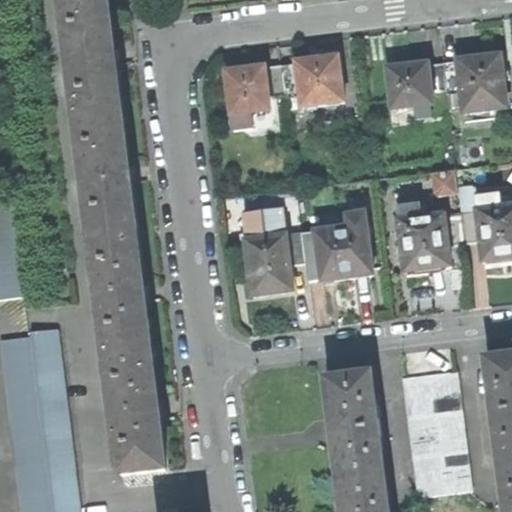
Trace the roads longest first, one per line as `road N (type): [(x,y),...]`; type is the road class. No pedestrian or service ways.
road 1 (residential): [(442,9),(206,34),(184,49),(176,96),(205,365)]
road 2 (residential): [(511,329),(205,365)]
road 3 (residential): [(205,365),(223,487)]
